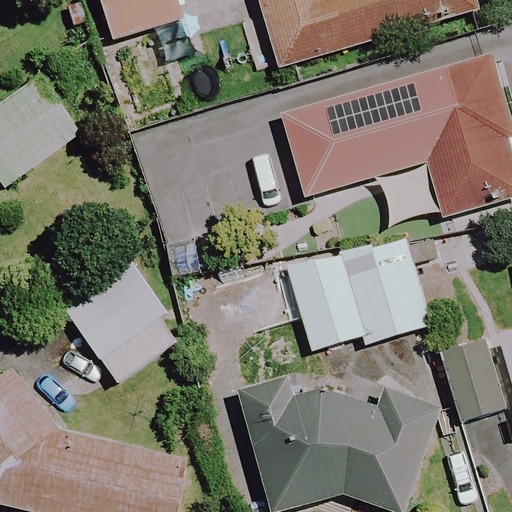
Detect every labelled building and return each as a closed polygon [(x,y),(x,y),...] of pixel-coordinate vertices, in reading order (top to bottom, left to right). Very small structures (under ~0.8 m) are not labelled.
[(180,27),(172,0),(99,0),(112,46),(180,27)] [(254,0),(276,75),(479,18),(473,0),(254,0)] [(511,206),(511,135),(489,60),(282,121),(305,201),(424,166),(442,227),(511,206)] [(88,135),(47,79),(0,112),(0,187),(5,194),(88,135)] [(288,273),(309,356),(362,342),(364,350),(430,333),(407,243),(288,273)] [(118,391),(181,347),(165,324),(170,321),(133,267),(64,314),(118,391)] [(505,415),(482,343),(438,356),(461,429),(505,415)] [(511,346),(501,349),(511,388),(511,346)] [(179,511),(193,463),(55,425),(8,370),(0,376),(0,510),(7,511),(179,511)] [(297,381),(239,396),(268,511),(310,511),(341,504),(363,511),(410,511),(445,413),(384,392),(381,403),(305,397),(297,381)]
